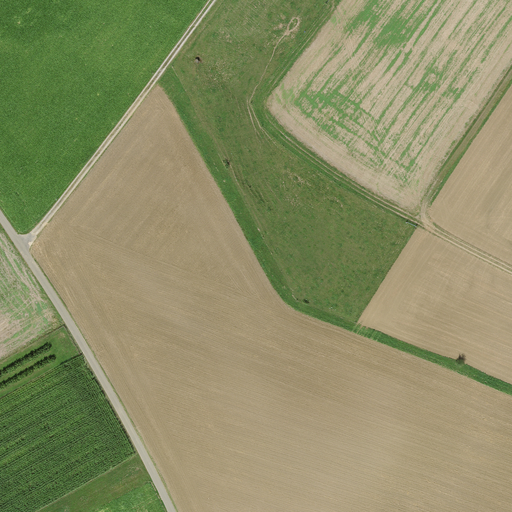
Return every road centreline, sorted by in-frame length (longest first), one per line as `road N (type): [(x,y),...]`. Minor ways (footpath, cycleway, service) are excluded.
road 1 (unclassified): [(170,511),(66,320),(0,219)]
road 2 (track): [(20,248),(209,0)]
road 3 (track): [(511,271),(433,232),(420,209),(511,67)]
